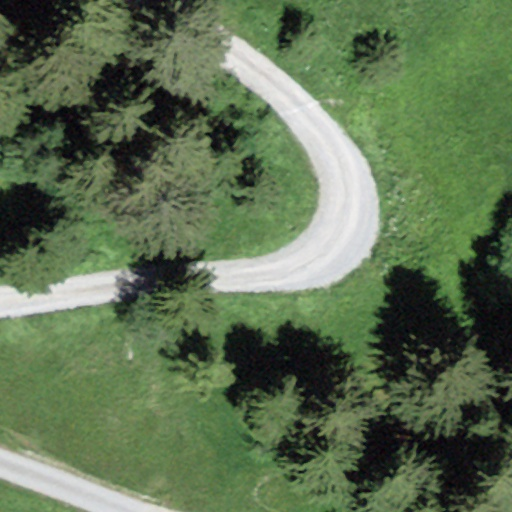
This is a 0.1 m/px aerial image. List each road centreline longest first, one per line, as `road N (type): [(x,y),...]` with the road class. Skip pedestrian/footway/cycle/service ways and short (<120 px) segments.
road 1 (track): [(163,0),(251,67),(335,157),(345,195),(339,229),(315,254),(273,270),(0,303)]
road 2 (track): [(0,468),(129,511)]
